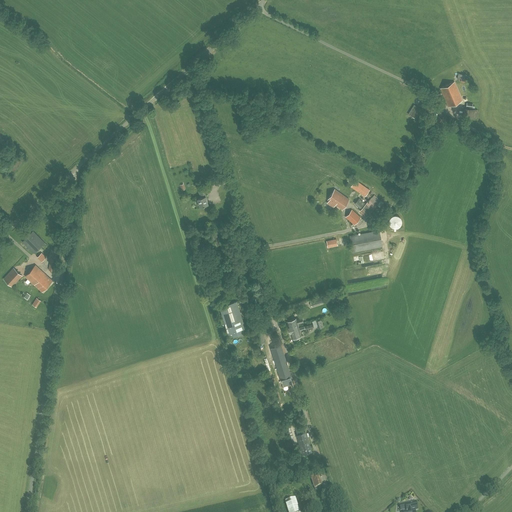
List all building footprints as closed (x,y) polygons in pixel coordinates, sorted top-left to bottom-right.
[(462,100),(454,82),(440,88),(449,106),(462,100)] [(438,103),(426,96),(420,106),(432,114),(438,103)] [(467,102),(466,108),(464,107),(463,117),(473,118),(477,119),(478,110),(472,109),(473,103),(467,102)] [(422,109),(414,104),(408,114),(416,119),(422,109)] [(438,129),(444,118),(438,116),(434,127),(438,129)] [(11,153),(0,144),(0,160),(4,163),(11,153)] [(17,152),(3,170),(12,176),(25,158),(17,152)] [(365,196),(370,190),(356,180),(351,186),(364,195),(365,196)] [(200,207),(208,204),(205,196),(203,189),(198,190),(200,198),(197,198),(200,207)] [(332,206),(334,203),(342,209),(349,199),(335,189),(328,199),(329,200),(327,203),(332,206)] [(360,209),(365,204),(359,198),(354,203),(360,209)] [(352,209),(345,217),(354,225),(361,217),(352,209)] [(369,214),(375,220),(379,216),(373,211),(369,214)] [(402,223),(402,222),(402,220),(401,219),(401,218),(400,217),(398,216),(397,215),(395,215),(393,216),(392,216),(390,218),(389,219),(389,221),(389,222),(389,223),(389,224),(390,225),(391,226),(392,227),(394,228),(395,228),(396,228),(397,228),(398,228),(398,227),(400,226),(401,225),(401,224),(402,223)] [(33,230),(22,241),(33,253),(44,242),(33,230)] [(382,246),(379,230),(350,236),(353,252),(382,246)] [(328,248),(338,246),(336,239),(326,241),(328,248)] [(42,292),(52,281),(35,265),(25,276),(42,292)] [(4,279),(12,287),(22,276),(13,268),(4,279)] [(323,296),(310,300),(312,305),(325,302),(324,298),(323,296)] [(36,298),(32,304),(37,307),(41,301),(36,298)] [(240,311),(238,307),(237,302),(237,301),(219,306),(222,314),(223,317),(228,333),(232,332),(233,336),(239,334),(243,333),(241,329),(237,314),(240,313),(240,311)] [(302,317),(296,318),(286,320),(288,326),(298,324),(304,322),(302,317)] [(304,325),(305,325),(299,328),(298,324),(288,326),(292,338),(301,335),(300,331),(306,328),(306,329),(314,327),(313,322),(304,325)] [(278,379),(282,378),(283,385),(292,382),(290,376),(281,345),(272,347),(280,375),(277,376),(278,379)] [(303,453),(311,451),(305,432),(302,433),(300,427),(296,428),(298,434),(297,434),(303,453)] [(311,477),(314,488),(322,486),(319,475),(311,477)] [(294,498),(285,501),(288,511),(299,511),(295,498),(294,498)] [(406,503),(399,505),(401,510),(406,509),(406,511),(403,511),(414,511),(414,510),(418,509),(415,501),(409,503),(409,504),(407,504),(406,503)]
